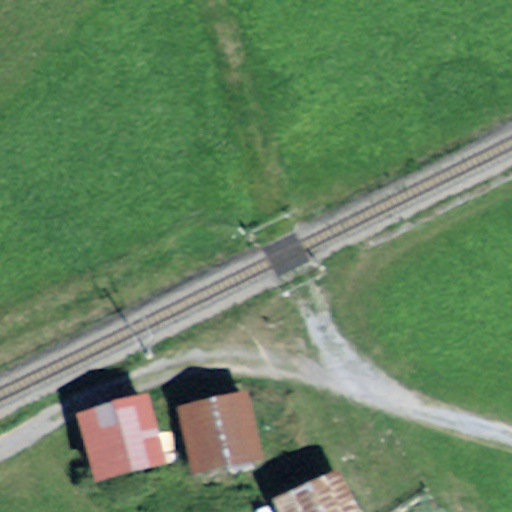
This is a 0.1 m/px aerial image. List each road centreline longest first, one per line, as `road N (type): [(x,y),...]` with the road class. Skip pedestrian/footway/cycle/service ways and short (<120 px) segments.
road 1 (track): [(364,383),(326,339),(285,254),(209,0)]
road 2 (track): [(511,440),(364,383)]
